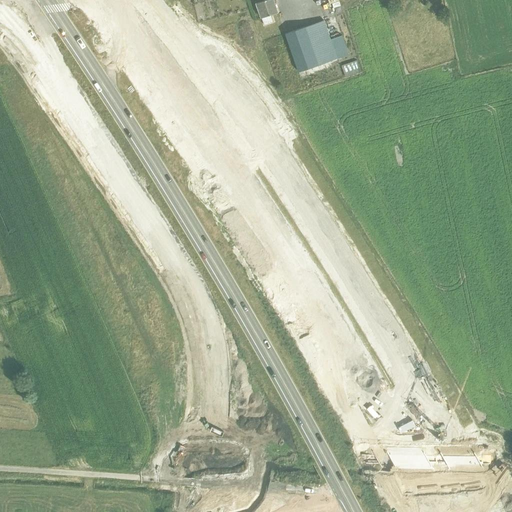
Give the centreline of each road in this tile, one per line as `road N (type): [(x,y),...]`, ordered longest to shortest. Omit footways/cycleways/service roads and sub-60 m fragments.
road 1 (unclassified): [(484,511),(275,163),(154,0)]
road 2 (motorway): [(58,0),(281,325),(388,511)]
road 3 (motorway): [(440,511),(266,221),(111,0)]
road 4 (residential): [(214,482),(218,352),(199,288),(28,38),(0,12)]
road 5 (unclassified): [(214,482),(0,466)]
